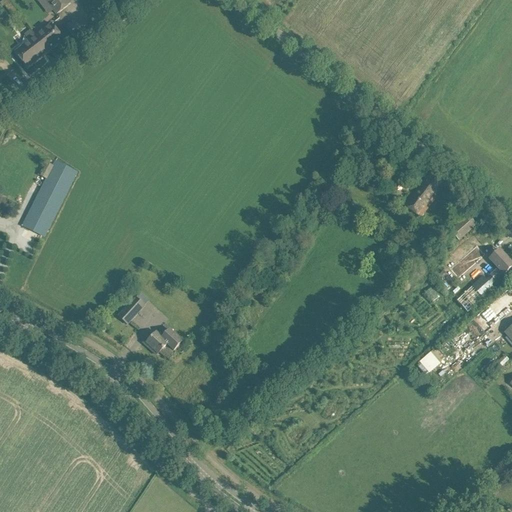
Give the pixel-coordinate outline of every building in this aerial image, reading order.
[(17,11),(8,0),(3,0),(0,3),(3,7),(4,5),(12,15),(17,11)] [(44,0),(57,15),(71,3),(68,0),(44,0)] [(52,24),(36,36),(48,52),(64,40),(52,24)] [(48,52),(36,36),(31,30),(24,35),(29,41),(15,52),(27,68),(48,52)] [(23,226),(45,237),(77,173),(55,162),(53,166),(47,163),(40,175),(47,179),(23,226)] [(433,169),(427,177),(405,206),(421,218),(449,181),(433,169)] [(476,225),(468,216),(451,231),(459,240),(476,225)] [(483,241),(456,265),(465,274),(492,251),(483,241)] [(511,263),(500,250),(493,257),(491,259),(500,269),(493,275),(488,280),(485,277),(458,301),(469,313),(496,289),(495,288),(492,285),(498,280),(505,274),(505,275),(511,268),(511,263)] [(135,299),(145,305),(148,299),(138,293),(135,299)] [(135,299),(125,309),(119,317),(127,325),(144,307),(135,299)] [(206,315),(201,321),(208,327),(213,321),(206,315)] [(149,337),(143,343),(152,350),(153,349),(159,354),(167,344),(174,351),(182,342),(170,330),(162,338),(156,333),(151,339),(149,337)] [(432,351),(419,363),(430,374),(442,362),(432,351)]
